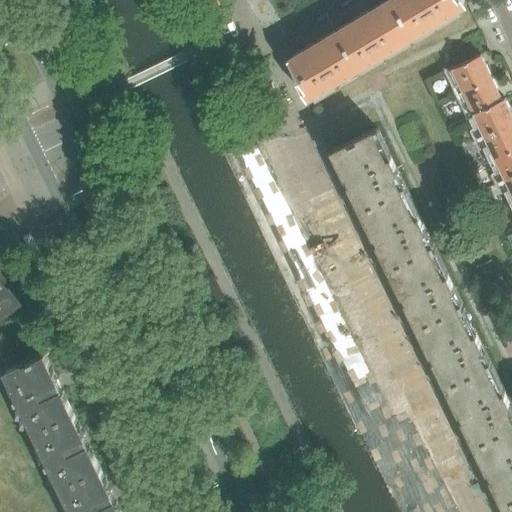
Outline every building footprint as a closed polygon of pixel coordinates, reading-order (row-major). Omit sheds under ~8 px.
[(414,35),(393,0),(386,0),(337,29),(360,67),(375,58),(378,62),(391,54),(389,50),(414,35)] [(467,3),(465,0),(393,0),(414,35),(431,26),(433,29),(439,25),(445,22),(443,18),(467,3)] [(360,67),(337,29),(288,58),(300,79),(297,81),(307,98),(330,85),(332,88),(346,80),(344,76),(360,67)] [(459,93),(492,77),(480,54),(444,71),(446,74),(449,73),(459,93)] [(474,112),(502,98),(492,77),(459,93),(468,111),(465,113),(467,116),(474,112)] [(511,148),(511,113),(504,97),(502,98),(474,112),(484,132),(478,135),(480,139),(486,136),(496,156),(511,148)] [(387,158),(373,128),(333,147),(362,208),(375,202),(402,190),(394,172),(398,170),(391,156),(387,158)] [(511,148),(496,156),(506,177),(499,180),(501,183),(508,181),(511,189),(511,148)] [(415,217),(402,190),(375,202),(362,208),(391,267),(431,248),(422,230),(426,228),(420,214),(415,217)] [(443,275),(431,248),(391,267),(419,326),(459,307),(451,289),(454,287),(448,273),(443,275)] [(0,309),(15,299),(5,286),(4,287),(0,282),(0,309)] [(472,334),(459,307),(419,326),(448,384),(488,365),(479,348),(483,346),(477,331),(472,334)] [(57,379),(45,355),(44,353),(22,364),(21,362),(6,369),(36,429),(72,411),(61,388),(62,387),(58,378),(57,379)] [(500,392),(488,365),(448,384),(476,443),(511,426),(511,415),(507,406),(511,404),(505,390),(500,392)] [(99,467),(83,434),(72,411),(36,429),(62,484),(99,467)] [(511,426),(476,443),(505,502),(511,498),(511,426)] [(120,511),(110,490),(99,467),(62,484),(75,511),(120,511)]
